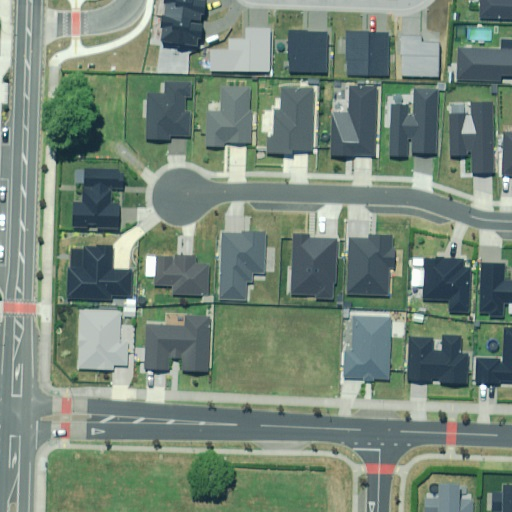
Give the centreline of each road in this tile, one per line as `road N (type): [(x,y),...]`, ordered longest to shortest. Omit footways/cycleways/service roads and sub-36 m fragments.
road 1 (tertiary): [(15,416),(31,0)]
road 2 (residential): [(15,416),(382,429)]
road 3 (residential): [(181,191),(396,194),(511,221)]
road 4 (residential): [(382,429),(511,435)]
